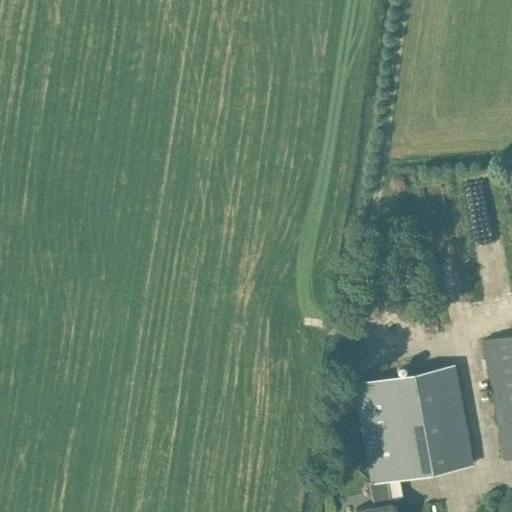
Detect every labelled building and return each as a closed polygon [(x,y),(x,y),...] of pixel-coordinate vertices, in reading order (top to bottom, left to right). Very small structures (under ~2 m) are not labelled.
[(472,242),(489,240),(481,179),(464,182),(472,242)] [(440,270),(462,267),(447,181),(426,184),(440,270)] [(426,297),(417,239),(388,244),(397,301),(426,297)] [(511,332),(481,338),(503,459),(511,457),(511,332)] [(392,511),(391,501),(386,479),(473,463),(455,363),(351,381),(373,504),(354,508),(355,511),(392,511)]
